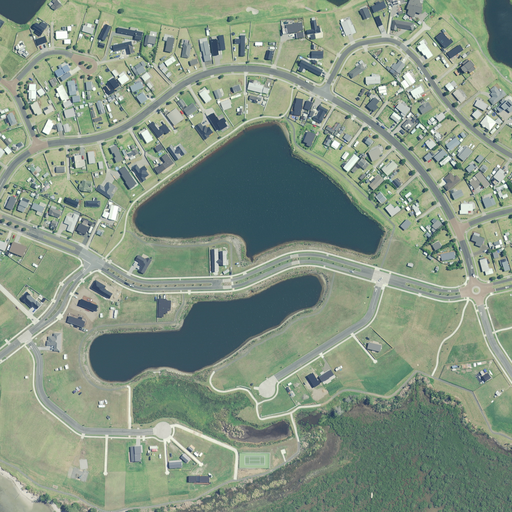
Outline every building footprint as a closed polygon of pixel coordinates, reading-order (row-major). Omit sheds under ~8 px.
[(409,10),(408,14),(410,16),(415,18),(416,12),(422,14),(424,8),(421,8),(423,4),(420,3),(421,1),(418,0),(410,0),(407,9),(409,10)] [(387,8),(385,1),(380,3),(379,1),(376,3),(376,5),(372,7),(375,13),(387,8)] [(356,33),(350,19),(341,23),(347,36),(351,34),(351,35),(356,33)] [(317,29),(316,20),(312,21),(313,29),(307,31),(308,35),(321,33),(320,28),(317,29)] [(92,25),(88,24),(87,27),(84,26),(82,31),(93,34),(95,29),(91,28),(92,25)] [(118,27),(117,33),(135,36),(134,40),(142,41),(144,31),(118,27)] [(449,40),(443,32),(436,37),(446,49),(454,42),(451,39),(449,40)] [(156,37),(147,36),(145,46),(148,46),(148,43),(155,44),(156,37)] [(236,44),(241,44),(241,56),(245,56),(245,36),(241,36),(241,39),(236,39),(236,44)] [(175,39),(169,37),(166,51),(172,53),(175,39)] [(212,61),(208,42),(201,43),(204,57),(204,56),(205,62),(212,61)] [(191,44),(185,43),(183,57),(189,58),(191,44)] [(433,56),(424,43),(417,47),(420,52),(421,51),(424,55),(425,55),(428,59),(433,56)] [(176,61),(173,57),(165,62),(167,66),(176,61)] [(469,61),(467,59),(463,63),(464,66),(461,68),(466,73),(468,71),(470,73),(477,68),(470,60),(469,61)] [(324,71),(303,60),(300,65),(302,66),(299,71),(303,72),(305,68),(321,76),(324,71)] [(146,65),(143,61),(132,69),(135,73),(137,71),(140,75),(146,71),(144,67),(146,65)] [(71,70),(66,62),(58,67),(60,69),(55,72),(59,78),(71,70)] [(151,77),(147,72),(142,77),(145,82),(151,77)] [(415,82),(409,72),(403,76),(405,80),(401,83),(405,89),(415,82)] [(129,80),(125,74),(118,79),(122,85),(129,80)] [(77,95),(74,81),(68,82),(70,96),(77,95)] [(143,88),(141,82),(131,87),(133,92),(143,88)] [(108,89),(105,91),(106,93),(107,92),(108,93),(112,91),(113,91),(114,90),(116,89),(113,83),(109,85),(110,87),(108,89)] [(264,86),(258,85),(258,84),(254,83),(250,83),(248,90),(262,93),(264,86)] [(454,88),(449,83),(445,86),(450,92),(454,88)] [(424,88),(422,84),(418,86),(418,85),(416,87),(416,88),(411,91),(415,100),(421,96),(420,94),(424,92),(423,89),(424,88)] [(63,85),(59,87),(59,88),(57,89),(62,101),(65,100),(65,101),(69,99),(63,85)] [(500,92),(495,86),(490,90),(492,93),(491,94),(493,97),(489,100),(493,105),(506,95),(503,90),(500,92)] [(223,97),(220,89),(214,91),(217,99),(223,97)] [(205,90),(199,94),(207,103),(212,99),(205,90)] [(466,99),(457,90),(453,93),(461,103),(466,99)] [(148,99),(143,93),(137,97),(142,104),(148,99)] [(373,110),(375,112),(378,107),(376,106),(381,100),(374,95),(370,100),(372,101),(367,107),(372,110),(373,110)] [(188,107),(182,99),(178,102),(188,117),(198,110),(193,103),(188,107)] [(488,105),(476,99),(473,104),(485,111),(488,105)] [(511,101),(510,99),(506,102),(504,100),(501,103),(502,103),(497,108),(501,113),(504,110),(505,111),(507,109),(511,113),(511,111),(511,101)] [(42,113),(38,102),(30,105),(32,109),(33,109),(36,114),(37,113),(38,115),(42,113)] [(432,108),(428,102),(419,108),(423,114),(432,108)] [(405,107),(400,103),(396,107),(402,112),(400,114),(404,117),(411,109),(406,106),(405,107)] [(54,111),(51,105),(43,109),(46,115),(54,111)] [(316,115),(313,120),(322,124),(324,120),(323,119),(324,118),(326,114),(327,115),(329,111),(320,106),(318,110),(320,111),(317,116),(316,115)] [(184,118),(176,108),(167,115),(175,126),(184,118)] [(482,114),(477,110),(472,115),(477,119),(482,114)] [(9,115),(7,115),(10,123),(16,120),(12,112),(8,114),(9,115)] [(401,118),(394,112),(390,117),(398,123),(401,118)] [(446,117),(442,113),(436,117),(439,122),(446,117)] [(49,135),(54,124),(52,123),(53,121),(49,119),(43,132),(49,135)] [(171,132),(162,120),(159,122),(162,126),(160,128),(157,124),(156,125),(153,122),(149,125),(159,138),(166,133),(167,135),(171,132)] [(153,140),(147,130),(140,134),(143,139),(145,138),(148,143),(153,140)] [(324,144),(328,146),(332,138),(333,139),(334,137),(330,134),(324,144)] [(352,137),(347,134),(344,138),(349,142),(352,137)] [(460,143),(456,137),(446,145),(451,151),(460,143)] [(436,145),(431,138),(425,143),(431,149),(436,145)] [(340,144),(334,140),(331,146),(337,149),(340,144)] [(12,149),(17,150),(23,146),(21,142),(16,145),(13,145),(12,149)] [(123,160),(117,145),(111,148),(113,154),(115,153),(116,157),(115,158),(117,163),(123,160)] [(379,145),(371,149),(372,150),(368,151),(373,161),(380,158),(379,155),(382,154),(379,145)] [(473,151),(466,145),(458,156),(464,161),(473,151)] [(139,156),(135,148),(133,149),(134,151),(128,154),(131,160),(139,156)] [(448,154),(444,149),(434,157),(438,162),(448,154)] [(435,155),(432,151),(425,157),(428,161),(435,155)] [(359,158),(354,154),(349,160),(349,161),(344,168),(348,172),(359,158)] [(485,158),(481,154),(476,160),(480,163),(485,158)] [(82,166),(85,166),(84,160),(82,160),(81,155),(75,156),(76,168),(82,167),(82,166)] [(362,159),(351,171),(354,173),(358,169),(362,167),(365,170),(369,165),(363,159),(362,159)] [(398,166),(393,161),(383,171),(388,176),(398,166)] [(474,163),(472,161),(468,165),(470,166),(466,169),(470,173),(477,167),(474,163)] [(36,170),(32,164),(28,168),(29,170),(30,169),(33,172),(36,170)] [(488,168),(484,165),(480,169),(484,173),(488,168)] [(490,184),(480,172),(468,181),(476,190),(479,187),(478,186),(481,183),(485,188),(490,184)] [(455,177),(451,173),(444,179),(448,183),(444,186),(448,191),(461,180),(457,175),(455,177)] [(384,180),(380,176),(369,185),(374,190),(384,180)] [(398,188),(401,185),(396,179),(393,182),(398,188)] [(79,185),(78,190),(82,190),(82,191),(92,192),(93,188),(89,187),(89,186),(92,186),(93,182),(83,181),(82,185),(79,185)] [(506,195),(506,194),(505,194),(503,190),(504,189),(503,185),(496,188),(500,198),(502,197),(503,199),(508,197),(507,194),(506,195)] [(464,195),(461,189),(452,194),(455,200),(464,195)] [(386,200),(381,193),(373,198),(376,201),(378,199),(382,204),(386,200)] [(496,204),(492,196),(483,200),(486,208),(496,204)] [(68,199),(66,204),(77,209),(79,204),(68,199)] [(29,205),(21,202),(17,211),(24,214),(26,209),(27,210),(29,205)] [(46,205),(41,202),(39,205),(34,203),(32,208),(38,211),(37,214),(41,216),(46,205)] [(394,208),(391,204),(386,208),(392,217),(401,210),(398,206),(394,208)] [(475,209),(475,204),(462,204),(462,210),(460,210),(460,214),(468,214),(468,211),(473,211),(473,209),(475,209)] [(119,207),(112,205),(109,219),(116,220),(119,207)] [(62,213),(51,209),(48,215),(59,219),(62,213)] [(73,219),(67,217),(64,224),(69,226),(67,232),(73,234),(80,217),(75,215),(73,219)] [(437,221),(434,218),(432,221),(434,224),(432,226),(434,228),(432,230),(434,232),(436,230),(437,231),(443,225),(438,220),(437,221)] [(412,223),(407,219),(401,226),(405,230),(412,223)] [(485,239),(473,234),(472,237),(471,237),(470,240),(476,242),(475,245),(481,247),(482,244),(483,245),(485,239)] [(26,247),(13,242),(9,251),(22,257),(26,247)] [(442,247),(439,242),(433,245),(436,251),(442,247)] [(456,258),(454,252),(441,254),(442,261),(456,258)] [(489,261),(488,262),(487,259),(480,260),(483,272),(485,271),(486,275),(494,273),(492,268),(489,269),(488,264),(490,263),(489,261)] [(510,270),(507,259),(500,261),(502,266),(503,266),(505,271),(510,270)] [(140,446),(130,447),(130,462),(141,461),(140,446)] [(184,453),(180,457),(187,463),(190,459),(184,453)]
